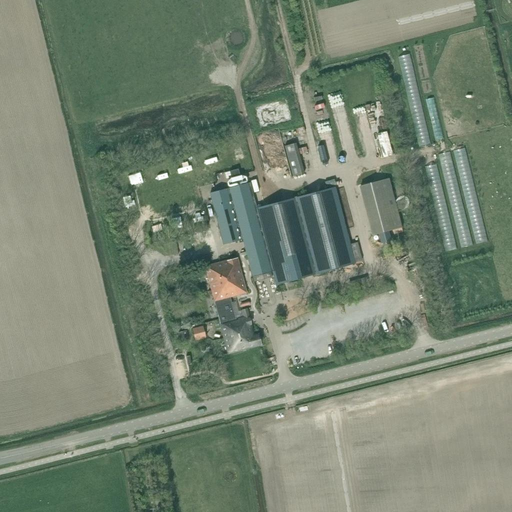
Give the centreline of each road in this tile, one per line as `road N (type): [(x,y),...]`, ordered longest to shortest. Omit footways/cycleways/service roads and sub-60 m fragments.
road 1 (tertiary): [(232,401),(511,332)]
road 2 (tertiary): [(232,401),(0,458)]
